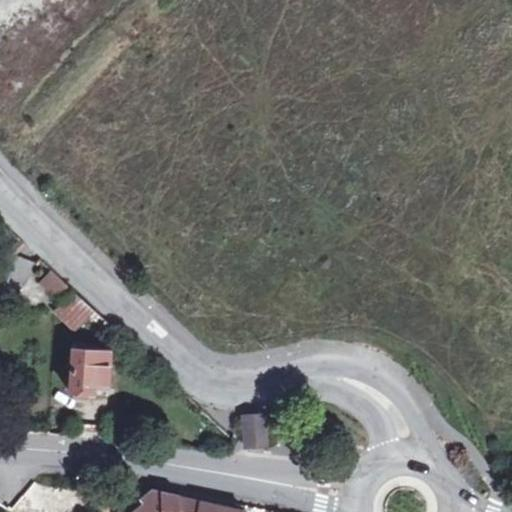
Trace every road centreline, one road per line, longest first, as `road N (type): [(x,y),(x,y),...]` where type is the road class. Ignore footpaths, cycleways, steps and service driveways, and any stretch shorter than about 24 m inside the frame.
road 1 (residential): [(406,457),(382,395),(333,376),(230,387),(191,378),(0,187)]
road 2 (secondary): [(0,451),(356,495)]
